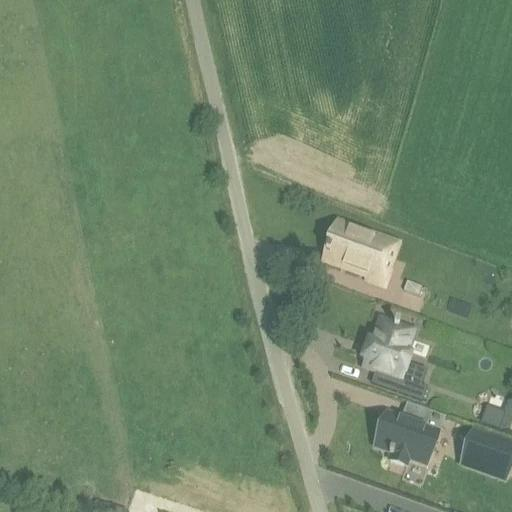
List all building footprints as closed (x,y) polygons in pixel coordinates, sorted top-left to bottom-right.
[(340,226),(327,259),(386,283),(400,250),(340,226)] [(420,292),(421,289),(407,284),(403,293),(418,299),(420,292)] [(371,386),(422,403),(427,390),(402,381),(410,357),(405,355),(413,332),(398,327),(399,326),(395,324),(394,326),(380,321),(379,324),(376,333),(372,343),(368,342),(362,360),(366,362),(363,369),(376,374),(371,386)] [(480,424),(511,435),(511,404),(508,403),(504,414),(486,408),(480,424)] [(409,461),(427,467),(439,434),(386,415),(374,449),(389,454),(389,456),(391,457),(389,463),(406,469),(409,461)] [(510,471),(511,464),(511,446),(473,432),(464,455),(461,466),(505,482),(510,471)]
